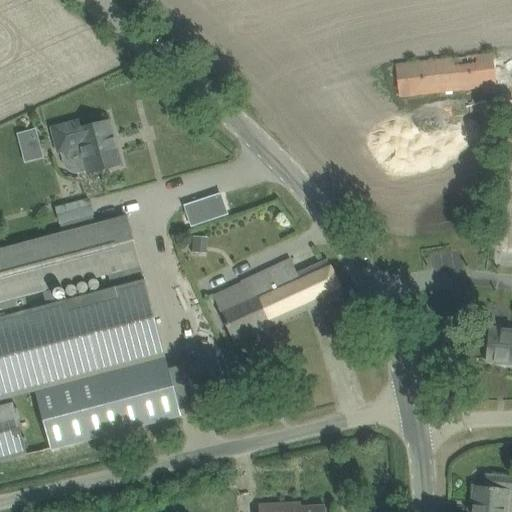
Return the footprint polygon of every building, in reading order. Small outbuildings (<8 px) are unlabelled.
[(396,66),(400,97),(497,86),(493,54),(396,66)] [(435,111),(437,131),(462,128),(459,108),(435,111)] [(388,119),(383,120),(364,122),(366,142),(390,140),(388,119)] [(78,174),(88,172),(88,174),(101,171),(121,166),(109,122),(91,127),(81,129),(79,122),(52,129),(58,154),(60,153),(64,166),(65,168),(67,170),(69,172),(70,173),(72,174),(73,174),(76,174),(78,174)] [(35,129),(17,134),(19,140),(37,136),(35,129)] [(181,416),(128,218),(96,226),(93,215),(89,200),(56,209),(64,235),(0,251),(0,302),(108,274),(112,287),(0,317),(0,399),(148,360),(149,364),(39,393),(53,449),(100,437),(131,429),(181,416)] [(205,254),(206,240),(193,239),(192,253),(205,254)] [(225,325),(224,326),(232,344),(342,294),(327,262),(297,275),(291,260),(273,268),(241,283),(247,298),(218,311),(225,325)] [(511,330),(510,331),(489,329),(486,363),(511,364),(511,330)] [(0,407),(0,462),(27,455),(13,404),(0,407)] [(471,511),(506,511),(509,492),(511,492),(511,478),(484,476),(483,488),(474,487),(471,511)]
